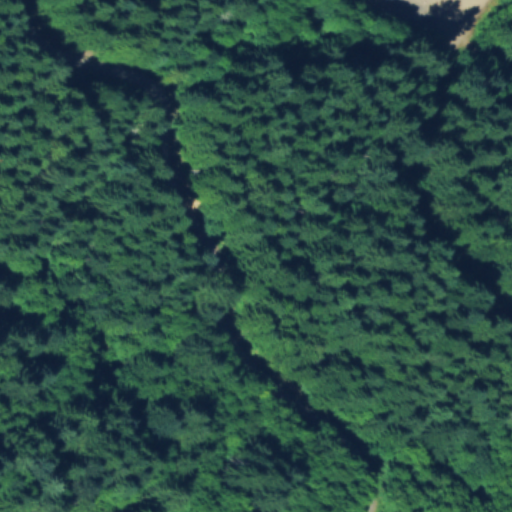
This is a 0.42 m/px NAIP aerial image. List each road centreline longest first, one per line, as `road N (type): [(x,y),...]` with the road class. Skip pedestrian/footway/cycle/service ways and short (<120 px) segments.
road 1 (residential): [(462,47),(415,0),(178,90),(300,372),(366,444),(384,499),(371,511)]
road 2 (residential): [(511,319),(474,308),(426,229),(438,120),(487,0)]
